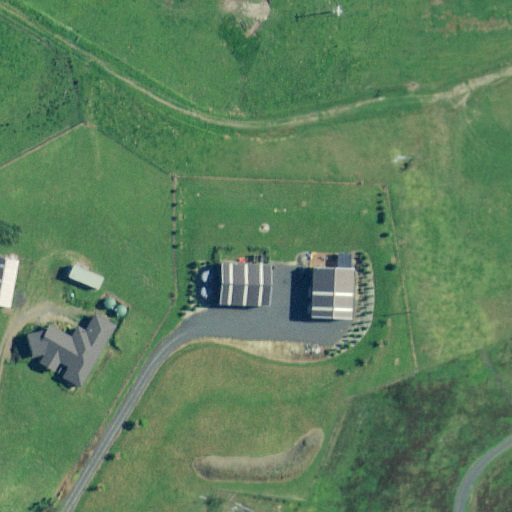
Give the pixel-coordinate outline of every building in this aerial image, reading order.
[(14,261),(0,259),(0,308),(8,309),(14,261)] [(267,260),(219,261),(220,304),(267,304),(267,260)] [(356,269),(317,266),(314,317),(353,319),(356,269)] [(113,326),(85,314),(76,336),(52,325),(26,337),(40,366),(86,386),(113,326)] [(373,342),(369,318),(339,323),(342,347),(373,342)]
